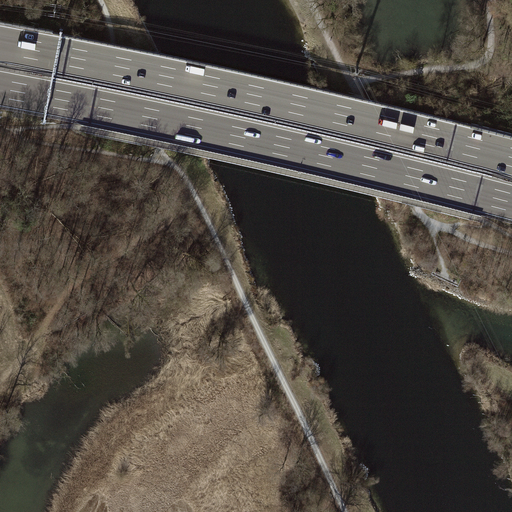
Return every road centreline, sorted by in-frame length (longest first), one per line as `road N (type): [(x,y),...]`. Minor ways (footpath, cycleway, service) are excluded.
road 1 (track): [(101,0),(111,43),(160,149),(190,185),(346,511)]
road 2 (motorway): [(0,88),(511,202)]
road 3 (motorway): [(511,157),(0,43)]
